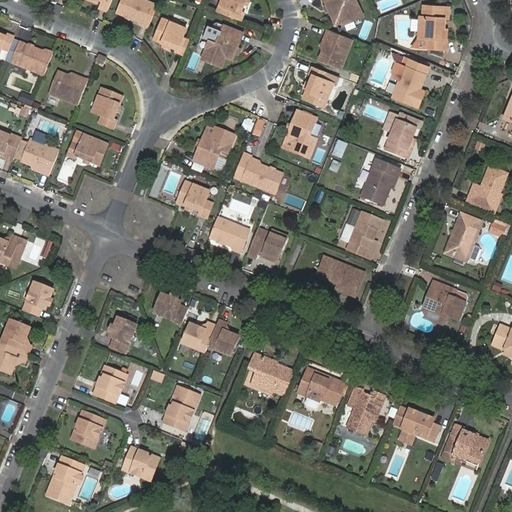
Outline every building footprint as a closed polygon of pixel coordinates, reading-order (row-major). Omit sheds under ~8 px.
[(106,10),(110,0),(90,0),(95,2),(95,0),(101,0),(99,7),(106,10)] [(148,27),(157,5),(143,0),(121,0),(117,12),(126,15),(130,17),(141,22),(140,24),(148,27)] [(226,16),(239,21),(242,14),(239,13),(243,4),(244,0),(221,0),(219,6),(229,10),(226,16)] [(324,0),(327,6),(330,11),(333,18),(339,15),(342,22),(343,24),(362,16),(354,0),(351,0),(347,2),(346,0),(324,0)] [(445,18),(446,7),(423,6),(422,16),(419,16),(418,37),(428,38),(427,47),(445,48),(447,28),(445,28),(442,28),(443,18),(445,18)] [(336,25),(342,22),(339,15),(333,18),(336,25)] [(176,51),(183,54),(189,40),(182,37),(185,27),(162,18),(154,38),(163,42),(168,44),(177,48),(176,51)] [(201,59),(220,67),(224,58),(231,61),(234,53),(236,48),(242,33),(223,26),(221,31),(207,26),(201,39),(208,41),(201,59)] [(341,67),(353,40),(328,30),(322,46),(325,47),(320,59),(341,67)] [(0,53),(2,48),(9,51),(15,38),(7,34),(6,37),(0,35),(0,53)] [(21,43),(14,40),(9,51),(6,60),(13,62),(21,43)] [(45,75),(53,53),(46,50),(45,52),(33,47),(29,46),(21,43),(13,62),(45,75)] [(0,53),(0,57),(6,60),(9,51),(2,48),(0,53)] [(413,105),(419,90),(428,67),(408,59),(393,97),(413,105)] [(94,65),(91,72),(100,76),(103,68),(99,67),(94,65)] [(324,79),(327,73),(314,67),(311,74),(314,76),(310,84),(308,89),(304,98),(324,106),(333,83),(324,79)] [(51,93),(78,104),(88,79),(73,73),(71,76),(60,72),(51,93)] [(116,112),(118,107),(122,97),(102,89),(93,112),(102,116),(100,123),(113,129),(116,122),(113,120),(116,112)] [(422,91),(419,90),(413,105),(415,106),(422,91)] [(36,98),(23,92),(19,102),(32,107),(36,98)] [(17,114),(27,119),(30,109),(20,105),(17,114)] [(404,109),(401,114),(419,121),(421,116),(404,109)] [(291,131),(287,139),(294,141),(291,148),(290,151),(309,158),(316,141),(310,138),(317,120),(298,113),(292,126),(291,131)] [(395,116),(394,120),(397,121),(385,149),(408,159),(411,151),(407,149),(411,139),(416,129),(419,131),(421,126),(417,125),(419,121),(401,114),(400,118),(395,116)] [(258,119),(253,134),(261,137),(266,121),(258,119)] [(208,128),(205,135),(212,138),(215,131),(208,128)] [(202,143),(201,147),(195,162),(213,169),(221,152),(228,155),(235,137),(216,129),(215,131),(212,138),(205,135),(202,143)] [(13,162),(22,140),(0,131),(0,154),(6,156),(5,159),(13,162)] [(86,160),(90,161),(100,165),(103,156),(107,145),(85,136),(81,145),(74,143),(68,156),(76,159),(77,156),(86,160)] [(294,141),(287,139),(285,146),(291,148),(294,141)] [(33,169),(50,176),(59,151),(31,141),(23,161),(34,166),(33,169)] [(275,171),(270,169),(258,165),(260,162),(253,159),(243,181),(275,194),(283,174),(275,171)] [(395,175),(398,177),(401,170),(376,160),(361,196),(382,205),(390,187),(395,175)] [(490,167),(483,182),(486,183),(484,189),(481,188),(474,186),(467,202),(492,213),(499,194),(507,174),(490,167)] [(393,189),(398,177),(395,175),(390,187),(393,189)] [(188,207),(192,209),(201,212),(200,215),(207,218),(212,204),(205,202),(209,192),(187,183),(182,195),(178,203),(188,207)] [(502,195),(499,194),(492,213),(494,214),(502,195)] [(381,220),(362,213),(356,228),(350,243),(347,250),(370,259),(373,251),(369,250),(374,238),(378,228),(381,220)] [(461,214),(452,236),(454,237),(448,252),(467,260),(482,222),(461,214)] [(249,231),(217,219),(210,238),(217,241),(222,243),(234,247),(233,250),(240,253),(249,231)] [(386,235),(392,222),(385,219),(380,233),(386,235)] [(509,238),(511,225),(511,224),(494,219),(490,233),(509,238)] [(356,228),(347,224),(341,239),(350,243),(356,228)] [(258,230),(248,256),(255,259),(258,251),(263,254),(262,258),(276,264),(287,238),(272,232),(271,235),(258,230)] [(3,240),(0,239),(0,262),(9,266),(20,239),(12,236),(11,238),(9,243),(3,240)] [(454,237),(452,236),(446,251),(445,253),(466,262),(467,260),(448,252),(454,237)] [(377,240),(374,238),(369,250),(373,251),(377,240)] [(28,242),(20,239),(9,266),(17,269),(28,242)] [(48,240),(42,258),(50,260),(56,243),(48,240)] [(317,276),(333,282),(335,279),(339,281),(338,285),(336,289),(355,296),(364,273),(325,257),(317,276)] [(434,292),(427,308),(440,313),(447,316),(458,321),(465,304),(453,298),(456,291),(434,282),(431,290),(434,292)] [(500,292),(503,285),(494,282),(492,290),(500,292)] [(24,313),(39,319),(42,311),(46,312),(47,308),(50,301),(53,293),(48,291),(35,286),(24,313)] [(424,306),(427,308),(434,292),(431,290),(424,306)] [(182,324),(188,309),(180,306),(182,302),(177,301),(171,298),(162,295),(154,313),(182,324)] [(116,327),(113,334),(111,338),(115,339),(111,348),(126,354),(138,326),(119,318),(116,327)] [(227,325),(218,321),(216,326),(207,348),(223,354),(224,351),(232,354),(239,338),(230,334),(226,333),(224,332),(225,330),(226,327),(227,325)] [(207,348),(216,326),(209,323),(208,325),(206,328),(206,330),(203,329),(200,328),(191,325),(184,341),(192,344),(190,348),(205,354),(207,348)] [(9,330),(3,346),(29,356),(32,348),(30,347),(27,346),(25,345),(28,339),(31,330),(15,324),(13,331),(9,330)] [(511,353),(510,357),(511,357),(511,331),(500,326),(492,345),(506,351),(511,353)] [(29,356),(3,346),(0,352),(0,370),(12,376),(15,369),(18,361),(21,363),(24,363),(26,364),(29,356)] [(257,372),(253,382),(272,390),(284,395),(293,372),(277,365),(276,367),(263,361),(264,358),(255,354),(250,369),(257,372)] [(278,363),(264,358),(263,361),(276,367),(277,365),(278,363)] [(103,380),(101,379),(94,395),(117,404),(128,377),(126,376),(121,374),(106,368),(102,376),(105,376),(103,380)] [(308,369),(307,373),(328,381),(329,378),(308,369)] [(328,381),(307,373),(298,393),(319,402),(320,399),(336,405),(345,384),(329,378),(328,381)] [(272,390),(253,382),(252,384),(272,393),(272,390)] [(380,401),(370,397),(362,393),(363,391),(356,388),(348,405),(355,408),(347,427),(366,435),(372,420),(380,401)] [(373,392),(370,397),(380,401),(372,420),(376,421),(386,397),(373,392)] [(172,408),(170,407),(164,423),(186,432),(197,404),(174,395),(171,403),(173,404),(172,408)] [(319,402),(308,397),(306,404),(307,406),(315,409),(317,408),(319,402)] [(347,407),(341,424),(347,426),(353,410),(347,407)] [(401,407),(393,424),(402,428),(410,410),(401,407)] [(426,439),(432,424),(434,419),(410,409),(410,410),(402,428),(402,429),(404,430),(416,434),(426,439)] [(84,412),(77,427),(79,428),(77,432),(76,431),(72,439),(95,448),(106,421),(84,412)] [(440,427),(432,424),(426,439),(434,442),(440,427)] [(456,426),(450,439),(459,442),(464,432),(476,437),(478,434),(456,426)] [(412,444),(416,434),(404,430),(400,440),(412,444)] [(459,442),(450,439),(442,458),(451,461),(454,456),(465,460),(466,457),(479,463),(488,441),(476,437),(464,432),(459,442)] [(397,445),(386,476),(398,480),(409,450),(397,445)] [(147,457),(148,454),(133,448),(123,470),(151,482),(161,459),(152,455),(151,458),(147,457)] [(478,466),(479,463),(466,457),(465,460),(465,462),(478,466)] [(62,458),(56,474),(58,475),(57,478),(54,478),(51,486),(73,495),(77,486),(80,477),(84,467),(62,458)] [(432,479),(439,481),(444,464),(437,462),(432,479)] [(449,499),(465,505),(478,472),(461,466),(449,499)] [(99,480),(102,470),(91,467),(88,476),(99,480)]
